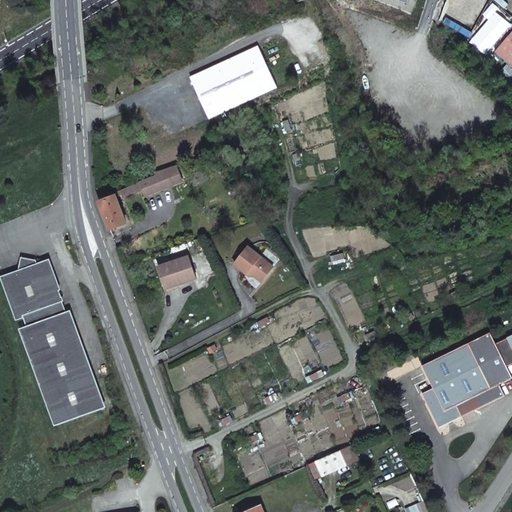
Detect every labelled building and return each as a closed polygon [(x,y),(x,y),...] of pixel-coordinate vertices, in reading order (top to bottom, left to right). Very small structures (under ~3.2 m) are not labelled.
[(367,0),(395,23),(415,0),(367,0)] [(495,52),(511,66),(511,32),(508,38),(495,52)] [(209,121),(278,91),(259,50),(191,80),(209,121)] [(183,181),(176,165),(155,173),(157,176),(140,183),(143,189),(145,196),(183,181)] [(140,183),(113,194),(114,196),(115,196),(117,198),(119,197),(120,200),(143,189),(140,183)] [(114,196),(99,202),(110,230),(126,224),(117,198),(115,196),(114,196)] [(234,265),(246,275),(248,272),(249,273),(254,277),(257,280),(261,283),(273,267),(248,247),(234,265)] [(178,285),(196,279),(189,257),(158,267),(165,287),(177,283),(178,285)] [(22,331),(56,426),(104,409),(69,314),(67,315),(63,317),(58,304),(63,302),(48,263),(38,267),(36,262),(22,259),(19,273),(3,279),(17,319),(22,317),(27,329),(22,331)] [(58,304),(63,317),(67,315),(63,302),(58,304)] [(261,325),(269,321),(267,317),(259,321),(261,325)] [(439,428),(505,396),(500,385),(511,378),(511,376),(507,367),(496,344),(491,333),(422,366),(433,388),(422,394),(439,428)] [(511,335),(496,344),(507,367),(511,364),(511,335)] [(210,353),(217,350),(215,345),(207,348),(210,353)] [(310,377),(318,372),(316,368),(308,372),(310,377)] [(265,399),(273,395),(271,391),(263,395),(265,399)] [(220,422),(228,418),(225,413),(218,418),(220,422)] [(253,444),(261,440),(259,435),(251,439),(253,444)] [(317,465),(342,454),(340,451),(315,462),(317,465)] [(322,477),(347,465),(342,454),(317,465),(322,477)]
